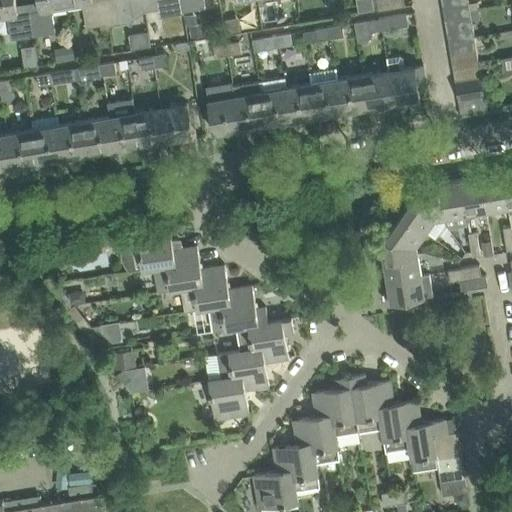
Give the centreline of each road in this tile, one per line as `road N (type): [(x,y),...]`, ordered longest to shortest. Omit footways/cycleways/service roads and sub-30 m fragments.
road 1 (residential): [(182,187),(511,134)]
road 2 (residential): [(208,483),(228,475),(339,322)]
road 3 (residential): [(339,322),(233,251),(182,187)]
road 4 (residential): [(511,431),(339,322)]
road 5 (residential): [(0,214),(182,187)]
